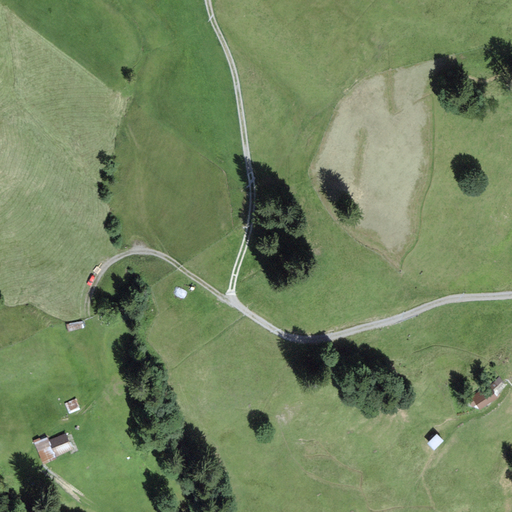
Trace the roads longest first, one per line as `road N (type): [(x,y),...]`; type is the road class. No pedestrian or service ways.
road 1 (track): [(207,0),(235,75),(251,178),(235,304)]
road 2 (track): [(235,304),(279,332),(310,339),(456,297),(511,295)]
road 3 (track): [(89,314),(89,296),(108,264),(138,250),(169,259),(235,304)]
road 4 (track): [(511,385),(494,406),(458,425),(425,471)]
